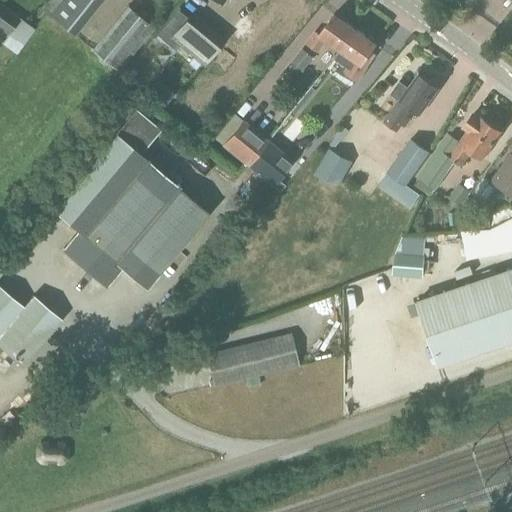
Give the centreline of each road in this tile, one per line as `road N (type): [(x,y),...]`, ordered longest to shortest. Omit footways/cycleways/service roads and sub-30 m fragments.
road 1 (unknown): [(245,462),(146,407),(53,261)]
road 2 (tertiary): [(511,80),(399,0)]
